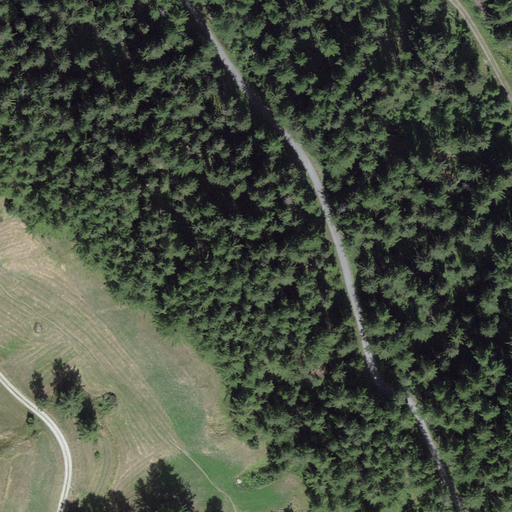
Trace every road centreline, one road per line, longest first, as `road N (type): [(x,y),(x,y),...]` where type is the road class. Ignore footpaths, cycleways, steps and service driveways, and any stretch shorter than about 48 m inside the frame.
road 1 (track): [(446,478),(419,422),(374,368),(306,161),(182,0)]
road 2 (track): [(0,377),(62,439),(72,467),(63,511)]
